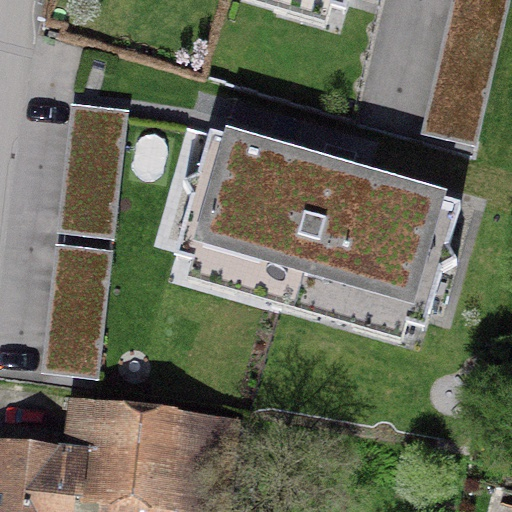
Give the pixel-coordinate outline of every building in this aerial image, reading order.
[(340,0),(247,0),(334,25),(340,0)] [(477,149),(510,0),(453,0),(423,137),(477,149)] [(46,378),(100,384),(127,118),(73,113),(46,378)] [(419,310),(447,208),(338,177),(213,143),(185,244),(242,260),(236,279),(362,314),(367,295),(419,310)] [(224,511),(234,434),(104,420),(95,502),(99,503),(98,511),(224,511)] [(0,456),(0,511),(50,511),(53,494),(75,497),(79,466),(0,456)]
